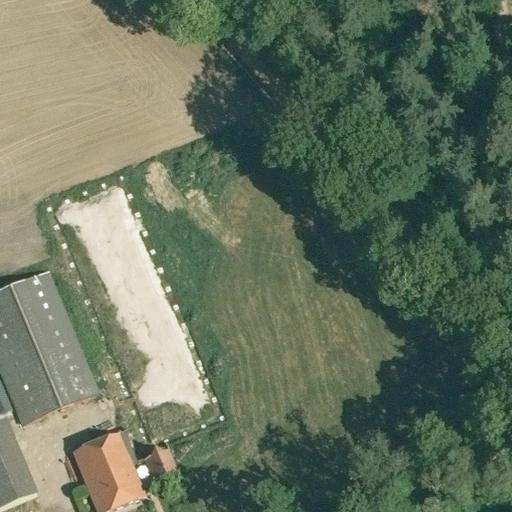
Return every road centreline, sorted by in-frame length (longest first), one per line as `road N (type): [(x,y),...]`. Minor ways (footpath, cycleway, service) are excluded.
road 1 (track): [(511,343),(198,0)]
road 2 (unclassified): [(345,511),(511,442)]
